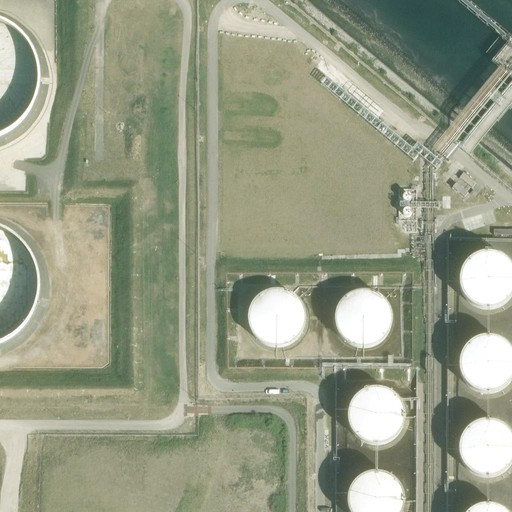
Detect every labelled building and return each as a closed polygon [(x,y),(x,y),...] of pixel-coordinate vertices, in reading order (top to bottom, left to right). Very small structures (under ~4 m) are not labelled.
[(0,135),(10,132),(34,106),(40,70),(21,35),(0,24),(0,135)] [(476,184),(463,173),(459,178),(472,189),(476,184)] [(457,183),(453,187),(465,197),(469,192),(457,183)] [(0,341),(10,339),(34,312),(39,276),(20,241),(0,231),(0,341)] [(476,260),(471,263),(464,270),(461,280),(461,292),(465,301),(472,308),(481,312),(488,314),(498,312),(506,308),(511,300),(511,269),(511,268),(504,261),(495,257),(485,257),(476,260)] [(314,319),(314,318),(314,312),(313,308),(312,305),(308,298),(304,293),(299,288),(293,285),(286,283),(278,282),(271,282),(265,284),(261,286),(257,288),(251,293),(247,298),(244,305),(242,311),(241,318),(242,325),(242,328),(244,332),(247,339),(252,344),(255,347),(258,349),(261,351),(265,353),(271,354),(278,355),(284,354),(291,353),(294,351),(298,349),(301,347),(304,344),(308,339),(311,333),(314,326),(314,319)] [(401,320),(401,319),(401,312),(399,306),(395,300),(392,295),(387,290),(381,287),(378,286),(373,284),(367,284),(360,284),(354,286),(347,289),(342,293),(337,298),(334,304),(332,307),(331,312),(330,319),(331,326),(333,332),(336,338),(338,341),(340,344),(346,349),(350,351),(353,352),(360,354),(366,355),(371,354),(378,352),(382,351),(386,349),(391,344),(395,340),(398,333),(401,326),(401,320)] [(492,339),(484,339),(475,343),(467,349),(462,358),(461,366),(462,376),(466,385),(472,390),(480,395),(490,396),(499,394),(508,389),(511,383),(511,351),(510,348),(502,342),(492,339)] [(364,395),(357,401),(352,409),(350,419),(352,429),(359,440),(367,446),(377,449),(387,448),(394,445),(402,439),(408,428),(409,418),(406,408),(401,399),(394,394),(384,391),(374,391),(364,395)] [(464,442),(462,450),(462,460),(466,469),(473,476),(482,481),(488,482),(498,481),(507,477),(511,471),(511,434),(510,432),(502,427),(492,424),(487,424),(478,427),(469,433),(464,442)] [(351,492),(348,501),(349,511),(404,511),(405,511),(406,501),(403,491),(400,486),(392,479),(383,476),(373,475),(365,478),(356,483),(351,492)]
